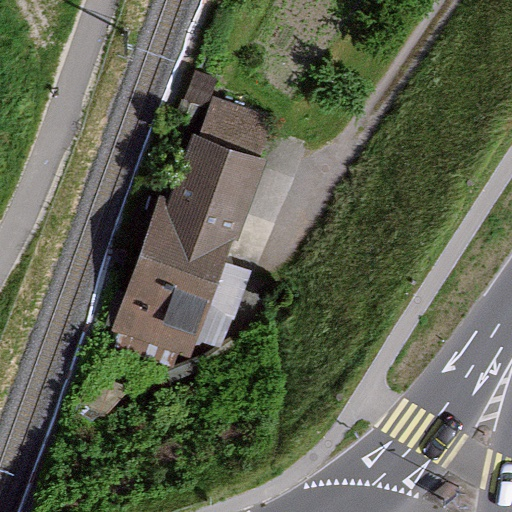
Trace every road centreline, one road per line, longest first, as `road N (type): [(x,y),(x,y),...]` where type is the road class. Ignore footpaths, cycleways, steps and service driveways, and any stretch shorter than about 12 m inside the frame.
road 1 (track): [(282,268),(387,92),(453,0)]
road 2 (primary): [(511,349),(342,511)]
